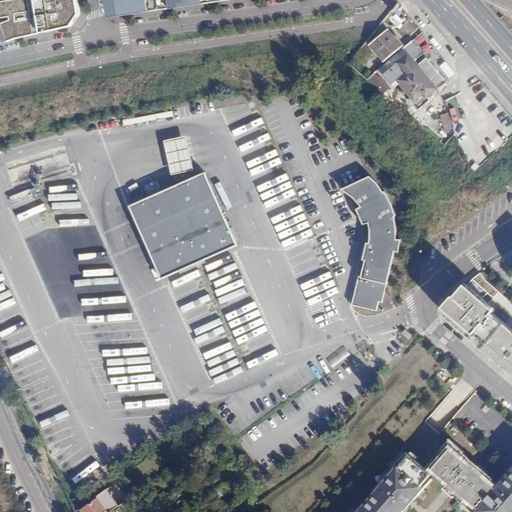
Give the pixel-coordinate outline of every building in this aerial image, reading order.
[(0,0),(0,47),(76,33),(81,24),(77,0),(0,0)] [(106,0),(111,24),(269,0),(106,0)] [(389,27),(370,42),(383,58),(401,43),(389,27)] [(384,73),(392,84),(400,78),(411,93),(408,96),(417,108),(429,100),(427,96),(445,81),(427,57),(418,64),(404,46),(397,52),(402,58),(384,73)] [(292,196),(259,110),(241,117),(234,120),(231,114),(229,114),(264,206),(292,196)] [(440,115),(445,132),(454,130),(449,113),(440,115)] [(193,166),(186,137),(165,142),(171,171),(193,166)] [(206,173),(130,207),(163,279),(238,245),(206,173)] [(383,302),(388,280),(395,251),(399,252),(399,239),(395,239),(397,227),(394,217),(396,216),(392,202),(386,191),(384,192),(377,182),(370,176),(342,190),(356,195),(366,205),(362,207),(363,223),(368,220),(370,227),(370,235),(369,243),(367,243),(363,260),(365,260),(362,276),(359,276),(352,305),(377,311),(379,302),(383,302)] [(305,288),(332,278),(317,239),(304,244),(305,247),(302,248),(305,255),(294,259),(305,288)] [(456,297),(453,295),(442,308),(447,313),(446,316),(511,374),(511,328),(494,313),(498,309),(467,284),(456,297)] [(241,346),(243,352),(254,348),(257,356),(265,353),(265,355),(275,352),(263,318),(256,320),(258,326),(252,328),(254,333),(243,337),(244,340),(247,339),(248,343),(241,346)] [(72,478),(96,464),(67,410),(56,416),(60,424),(46,432),(62,461),(72,456),(76,463),(67,468),(72,478)] [(395,511),(408,498),(432,471),(451,488),(477,511),(511,511),(511,460),(496,480),(448,438),(425,463),(407,448),(350,511),(395,511)] [(109,511),(111,511),(120,504),(109,489),(77,511),(109,511)]
